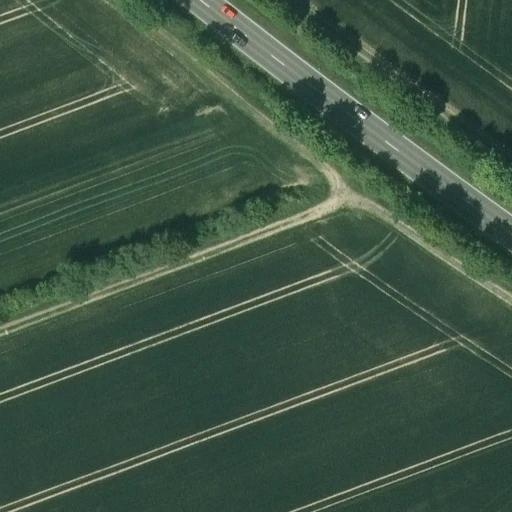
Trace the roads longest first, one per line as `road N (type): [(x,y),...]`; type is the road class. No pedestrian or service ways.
road 1 (track): [(511,286),(358,186),(134,0)]
road 2 (primary): [(511,232),(200,0)]
road 3 (track): [(511,161),(285,0)]
